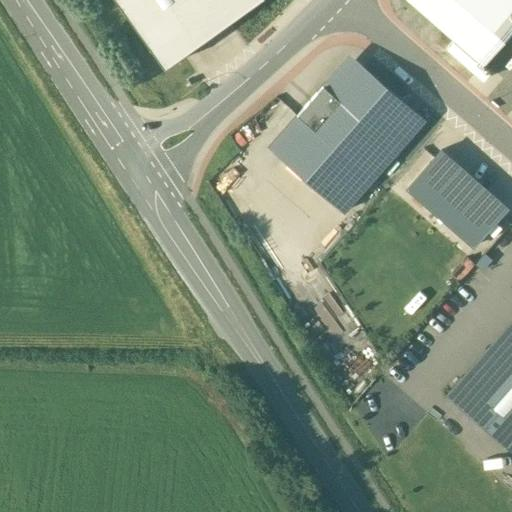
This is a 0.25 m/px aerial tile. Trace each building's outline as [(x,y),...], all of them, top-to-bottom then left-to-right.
[(117,0),(166,69),(262,0),(117,0)] [(511,0),(417,0),(485,58),(511,27),(511,0)] [(349,60),(275,146),(346,208),(420,122),(349,60)] [(441,149),(407,187),(474,246),(507,208),(489,192),(484,187),(466,172),(460,165),(441,149)] [(511,321),(447,394),(511,451),(511,321)]
